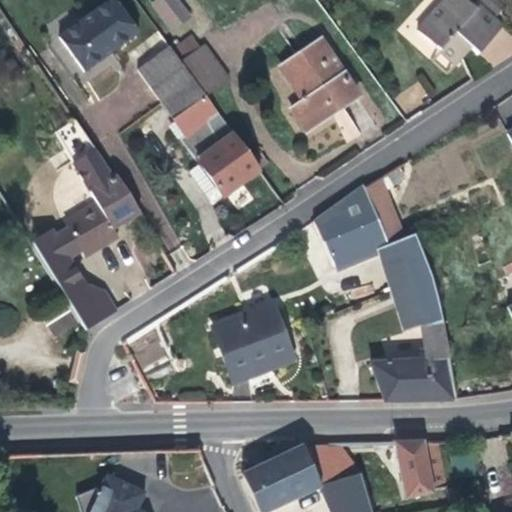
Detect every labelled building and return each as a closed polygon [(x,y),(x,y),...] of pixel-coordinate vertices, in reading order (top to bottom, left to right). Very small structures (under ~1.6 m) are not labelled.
[(147,0),(144,3),(166,31),(181,19),(166,0),(147,0)] [(444,0),(415,33),(435,51),(453,67),(466,51),(473,43),(481,50),(499,30),(474,7),(470,11),(457,0),(444,0)] [(53,45),(78,76),(130,35),(105,3),(53,45)] [(130,72),(155,105),(186,81),(173,64),(150,34),(138,44),(148,57),(130,72)] [(474,58),(481,50),(473,43),(466,51),(474,58)] [(309,44),(275,69),(293,97),(266,117),(284,144),(311,124),(307,119),(330,102),(333,106),(346,96),(309,44)] [(186,81),(198,97),(221,79),(197,46),(173,64),(186,81)] [(453,67),(435,51),(427,61),(444,76),(453,67)] [(0,73),(11,67),(6,59),(0,62),(0,73)] [(0,87),(17,77),(11,67),(0,73),(0,87)] [(218,199),(253,170),(198,97),(186,81),(155,105),(181,139),(175,143),(193,166),(210,188),(218,199)] [(333,114),(347,140),(359,134),(345,108),(333,114)] [(106,231),(134,214),(110,178),(107,179),(69,122),(50,135),(94,205),(62,225),(64,228),(79,252),(82,258),(111,238),(106,231)] [(213,201),(218,199),(210,188),(193,166),(183,175),(199,196),(204,202),(213,201)] [(394,169),(360,192),(370,213),(387,206),(381,191),(400,182),(400,178),(394,169)] [(436,319),(426,278),(410,236),(401,240),(385,246),(370,213),(360,192),(358,188),(308,222),(331,272),(380,252),(392,290),(404,330),(419,327),(425,361),(366,364),(381,401),(451,401),(436,319)] [(385,246),(401,240),(387,206),(370,213),(385,246)] [(51,236),(66,260),(79,252),(64,228),(51,236)] [(82,333),(113,313),(99,293),(82,286),(66,260),(51,236),(48,232),(28,245),(61,299),(76,324),(82,333)] [(511,261),(498,267),(501,275),(511,270),(511,261)] [(53,338),(76,324),(61,299),(37,313),(53,338)] [(270,301),(209,322),(229,378),(291,357),(270,301)] [(511,434),(503,436),(511,473),(511,434)] [(425,491),(441,487),(433,443),(388,444),(398,499),(423,494),(425,491)] [(235,475),(252,511),(266,511),(314,488),(312,485),(298,448),(297,446),(235,475)] [(322,454),(340,454),(335,446),(322,447),(322,454)] [(298,448),(312,485),(354,473),(340,454),(322,454),(322,447),(298,448)] [(364,511),(362,500),(355,475),(332,480),(341,511),(364,511)] [(102,489),(90,511),(137,511),(145,498),(107,480),(102,489)] [(76,500),(79,511),(90,511),(102,489),(76,500)]
